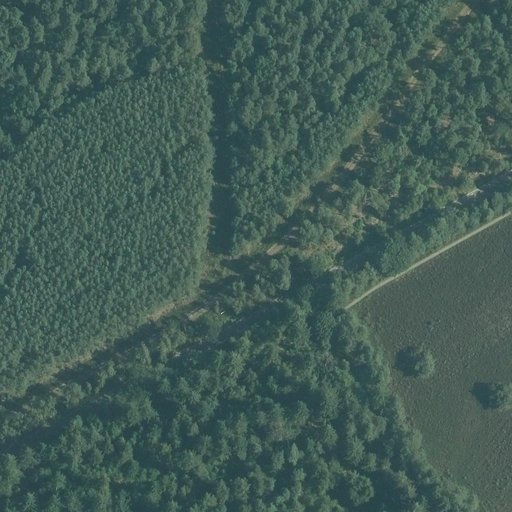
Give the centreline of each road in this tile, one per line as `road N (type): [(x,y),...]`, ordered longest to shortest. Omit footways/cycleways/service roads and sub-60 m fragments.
road 1 (track): [(477,0),(281,246),(192,315),(0,421)]
road 2 (tertiary): [(0,457),(511,175)]
road 3 (track): [(213,0),(228,288)]
